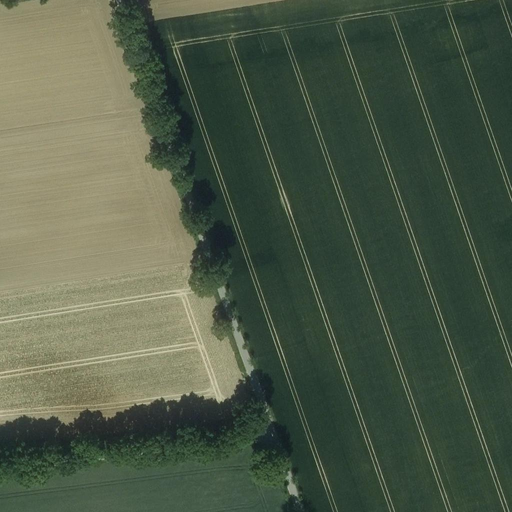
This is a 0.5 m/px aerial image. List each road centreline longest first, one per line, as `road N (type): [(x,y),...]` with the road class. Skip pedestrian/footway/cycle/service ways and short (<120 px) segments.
road 1 (unclassified): [(128,0),(271,431)]
road 2 (unclassified): [(0,465),(271,431)]
